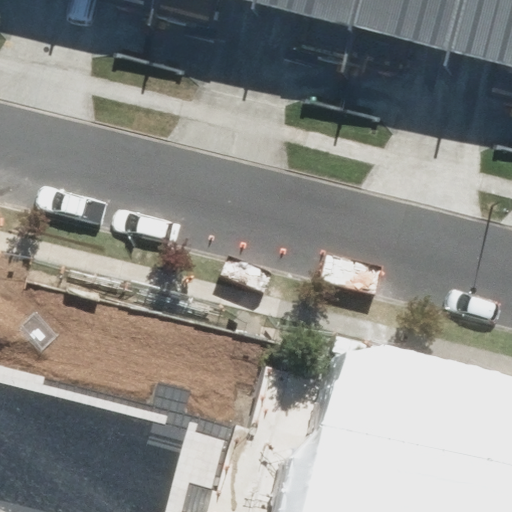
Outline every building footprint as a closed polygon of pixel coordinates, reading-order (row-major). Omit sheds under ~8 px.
[(110,0),(109,6),(160,20),(165,0),(110,0)] [(165,0),(160,20),(213,33),(219,8),(267,20),(271,0),(165,0)] [(271,0),(267,20),(307,30),(302,53),(352,66),(358,43),(369,0),(271,0)] [(369,0),(358,43),(352,66),(408,80),(413,57),(459,69),(476,0),(369,0)] [(511,0),(476,0),(459,69),(498,79),(493,99),(511,103),(511,0)] [(511,511),(511,425),(327,380),(292,511),(511,511)]
